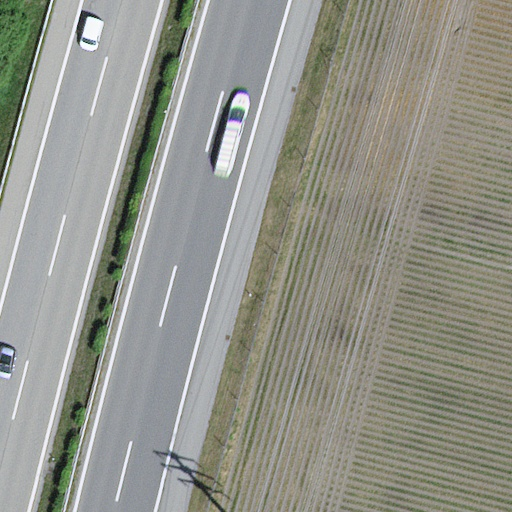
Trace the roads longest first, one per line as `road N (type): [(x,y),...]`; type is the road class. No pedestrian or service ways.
road 1 (motorway): [(118,511),(251,0)]
road 2 (motorway): [(119,0),(0,485)]
